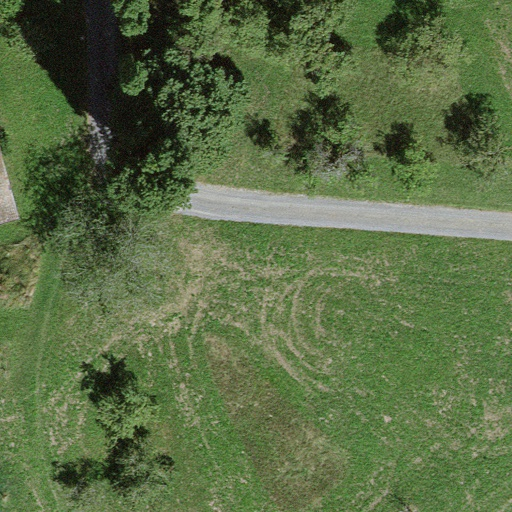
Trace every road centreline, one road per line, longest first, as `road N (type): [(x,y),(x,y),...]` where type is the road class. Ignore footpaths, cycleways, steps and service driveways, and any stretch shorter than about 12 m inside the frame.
road 1 (track): [(511,227),(215,192),(117,154),(82,0)]
road 2 (track): [(46,511),(21,342),(61,235),(117,154)]
